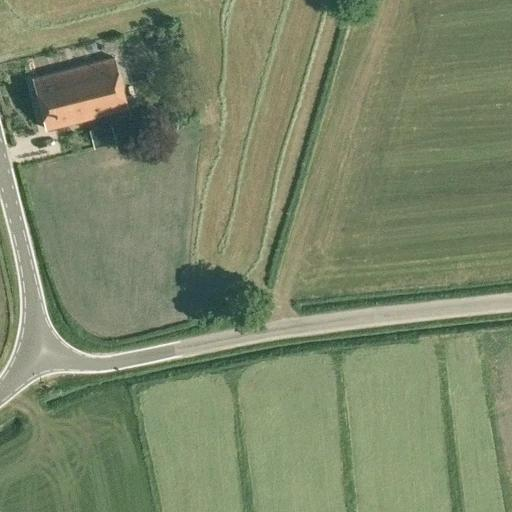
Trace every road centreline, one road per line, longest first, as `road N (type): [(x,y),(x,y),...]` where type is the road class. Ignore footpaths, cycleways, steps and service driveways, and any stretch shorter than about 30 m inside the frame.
road 1 (unclassified): [(36,351),(113,364),(327,324),(511,305)]
road 2 (tertiary): [(36,351),(35,306),(0,160)]
